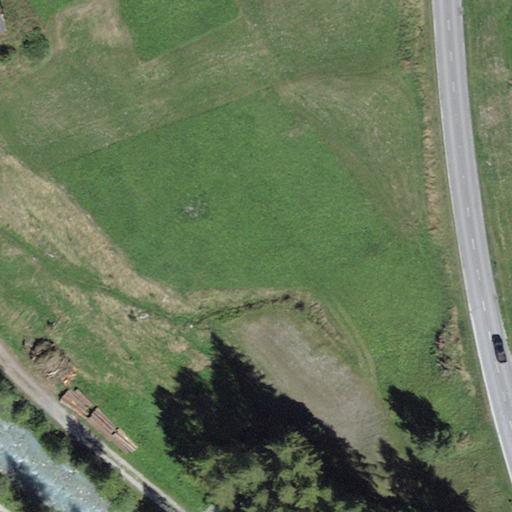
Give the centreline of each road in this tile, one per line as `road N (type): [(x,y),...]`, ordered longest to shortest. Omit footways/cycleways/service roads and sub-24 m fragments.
road 1 (secondary): [(445,0),(468,216),(498,376)]
road 2 (track): [(0,356),(63,420),(176,511)]
